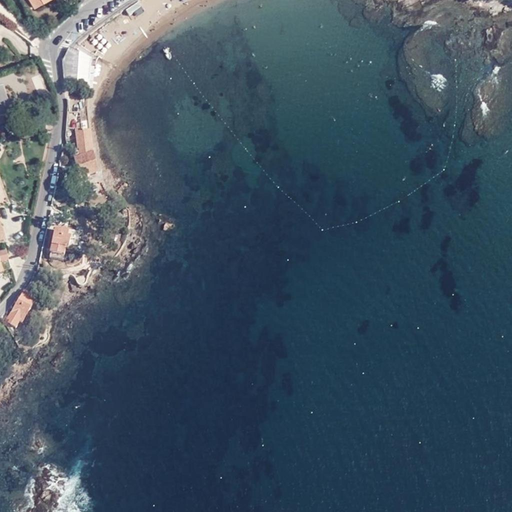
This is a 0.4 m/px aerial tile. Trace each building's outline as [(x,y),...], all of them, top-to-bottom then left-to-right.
[(28,0),(34,10),(51,0),(28,0)] [(137,2),(126,10),(130,16),(141,9),(137,2)] [(91,57),(71,48),(63,62),(64,80),(90,82),(91,57)] [(0,106),(6,105),(5,101),(10,100),(4,82),(0,83),(0,106)] [(0,113),(8,111),(6,105),(0,106),(0,113)] [(91,133),(78,132),(80,151),(73,152),(81,180),(100,175),(94,149),(92,133),(91,133)] [(0,204),(9,201),(0,174),(0,204)] [(101,181),(100,175),(81,180),(82,186),(101,181)] [(65,261),(67,250),(69,238),(70,233),(55,231),(51,259),(65,261)] [(6,248),(0,249),(0,269),(3,269),(0,259),(9,257),(6,248)] [(35,304),(28,300),(23,297),(8,321),(10,323),(9,325),(16,330),(20,324),(22,325),(35,304)]
